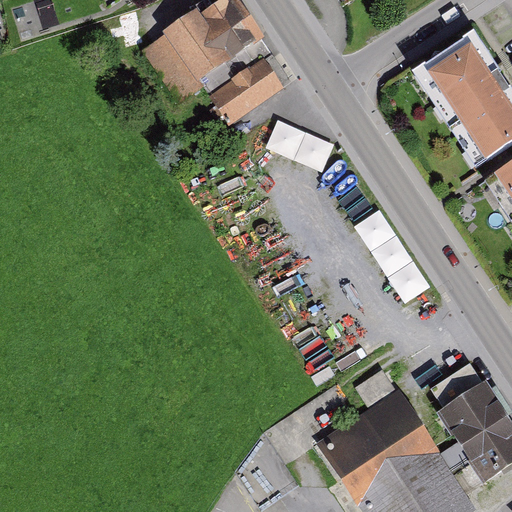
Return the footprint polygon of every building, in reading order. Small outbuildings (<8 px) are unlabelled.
[(236,0),(231,0),(144,59),(178,108),(203,91),(229,129),(281,93),(263,66),(270,62),(263,53),(269,49),(236,0)] [(486,171),(511,154),(511,113),(500,94),(473,52),(429,79),(486,171)] [(325,172),(337,144),(279,121),(267,149),(325,172)] [(511,212),(511,173),(494,184),(511,212)] [(383,209),(357,225),(407,303),(433,287),(383,209)] [(344,237),(355,262),(372,255),(361,230),(344,237)] [(367,416),(318,445),(358,511),(471,511),(401,396),(396,399),(382,376),(353,394),(367,416)] [(511,419),(491,387),(439,419),(483,488),(511,470),(511,419)]
